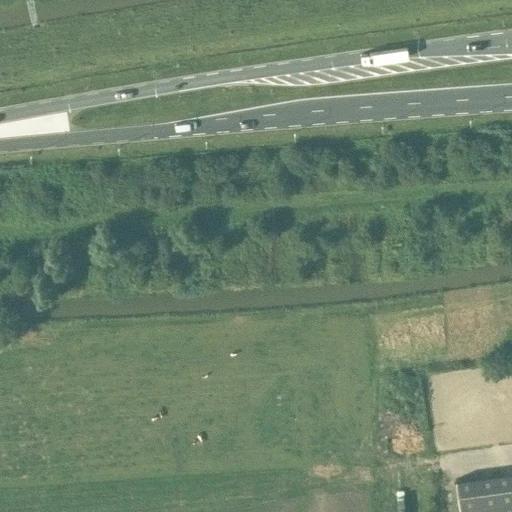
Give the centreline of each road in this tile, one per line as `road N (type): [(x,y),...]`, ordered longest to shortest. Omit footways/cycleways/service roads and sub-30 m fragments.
road 1 (primary): [(511,40),(0,117)]
road 2 (primary): [(0,147),(511,104)]
